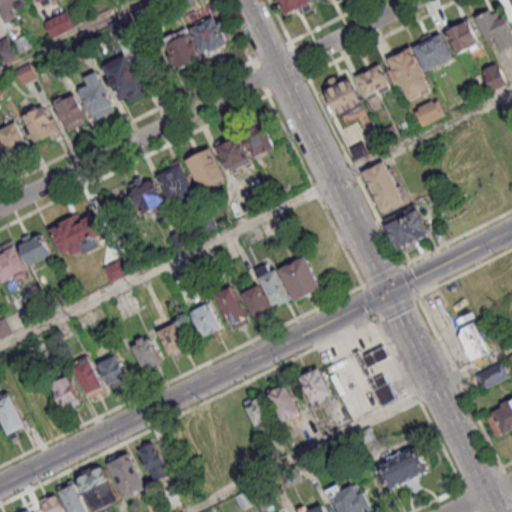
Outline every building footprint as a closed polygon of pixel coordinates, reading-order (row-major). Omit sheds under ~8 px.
[(0,0),(0,7),(9,25),(21,19),(18,13),(28,8),(23,0),(0,0)] [(37,0),(40,5),(43,4),(44,8),(53,4),(51,0),(54,0),(56,3),(62,0),(37,0)] [(175,0),(179,9),(196,1),(195,0),(175,0)] [(310,0),(313,5),(311,6),(314,11),(303,16),(301,11),(288,18),(288,16),(286,17),(277,0),(310,0)] [(132,15),(138,30),(154,23),(147,8),(132,15)] [(477,19),(489,44),(497,40),(503,53),(511,49),(511,24),(509,18),(502,21),(497,10),(477,19)] [(47,24),(55,40),(77,29),(69,13),(47,24)] [(130,16),(139,33),(119,43),(110,26),(130,16)] [(447,34),(458,57),(472,51),(473,54),(484,49),(476,31),(480,29),(474,17),(457,25),(459,28),(447,34)] [(192,28),(194,30),(192,31),(204,56),(207,54),(209,59),(223,53),(221,50),(230,46),(217,19),(207,24),(206,21),(192,28)] [(187,30),(202,61),(180,72),(164,41),(187,30)] [(417,50),(428,73),(455,61),(444,36),(442,37),(440,32),(433,36),(433,35),(424,39),(427,45),(417,50)] [(15,43),(22,54),(33,48),(27,36),(15,43)] [(88,38),(96,52),(81,59),(74,45),(88,38)] [(0,43),(8,39),(17,57),(0,65),(0,43)] [(389,73),(396,86),(401,84),(410,102),(423,95),(425,98),(433,94),(431,91),(433,90),(428,80),(429,80),(415,49),(390,62),(394,70),(389,73)] [(105,69),(122,104),(130,100),(132,104),(150,95),(143,80),(139,82),(128,58),(105,69)] [(51,65),(57,78),(69,72),(62,59),(51,65)] [(32,65),(39,79),(24,86),(17,72),(32,65)] [(37,71),(46,88),(55,83),(47,67),(37,71)] [(357,79),(367,100),(381,94),(382,96),(392,91),(390,86),(392,85),(383,67),(357,79)] [(485,76),(493,92),(509,85),(501,68),(485,76)] [(82,92),(84,94),(82,95),(94,118),(96,116),(99,121),(117,112),(115,107),(117,106),(106,84),(104,84),(99,74),(87,80),(91,87),(82,92)] [(338,120),(364,107),(351,81),(344,85),(340,76),(329,81),(333,89),(325,93),(338,120)] [(460,92),(467,106),(479,100),(472,86),(460,92)] [(56,104),(61,114),(59,115),(63,124),(65,123),(70,133),(84,126),(82,121),(86,119),(76,98),(65,104),(63,100),(56,104)] [(417,111),(425,127),(428,126),(429,127),(445,119),(444,118),(448,116),(440,100),(417,111)] [(25,119),(38,145),(51,139),(50,137),(59,133),(46,108),(40,111),(39,108),(29,113),(31,117),(25,119)] [(0,134),(12,157),(14,156),(16,161),(30,154),(29,151),(30,151),(32,147),(30,142),(27,142),(19,125),(0,134)] [(381,132),(387,145),(400,139),(394,126),(381,132)] [(245,137),(257,161),(277,151),(273,141),(274,140),(267,127),(245,137)] [(216,145),(230,173),(232,172),(232,173),(253,163),(252,162),(253,161),(239,133),(216,145)] [(0,142),(9,160),(0,164),(0,142)] [(348,150),(354,162),(369,155),(363,143),(348,150)] [(189,158),(191,162),(189,163),(204,195),(229,183),(214,151),(203,156),(201,152),(189,158)] [(159,178),(172,203),(180,199),(182,204),(198,196),(181,162),(172,167),(174,171),(159,178)] [(364,175),(386,164),(406,204),(384,215),(377,200),(374,201),(368,189),(370,188),(364,175)] [(131,187),(133,192),(132,193),(144,219),(157,213),(160,219),(169,215),(165,206),(166,205),(155,182),(146,186),(143,179),(135,182),(136,184),(131,187)] [(386,223),(390,230),(388,231),(400,255),(406,251),(407,253),(417,248),(416,246),(419,244),(421,247),(430,242),(429,240),(431,239),(415,208),(386,223)] [(199,223),(206,237),(221,229),(214,215),(199,223)] [(52,233),(64,257),(71,254),(74,260),(85,255),(87,258),(103,250),(98,240),(103,238),(94,219),(78,227),(75,221),(62,227),(63,228),(52,233)] [(173,238),(179,252),(190,247),(184,234),(173,238)] [(21,248),(31,269),(54,257),(44,237),(34,242),(31,237),(24,241),(26,245),(21,248)] [(0,258),(0,277),(5,287),(30,274),(14,243),(0,250),(0,253),(2,257),(0,258)] [(105,269),(112,285),(133,275),(126,259),(105,269)] [(281,273),(298,305),(324,292),(308,260),(281,273)] [(258,273),(276,309),(281,306),(283,309),(294,303),(279,273),(274,276),(270,268),(258,273)] [(261,288),(274,314),(259,322),(257,318),(256,319),(244,297),(261,288)] [(218,298),(235,332),(251,324),(245,312),(245,310),(244,306),(242,305),(235,290),(218,298)] [(193,314),(205,339),(223,330),(211,305),(193,314)] [(0,322),(0,340),(14,334),(7,319),(0,322)] [(161,336),(172,359),(189,351),(186,343),(186,341),(184,336),(182,335),(176,322),(171,325),(171,326),(163,330),(165,334),(161,336)] [(473,362),(491,353),(475,323),(462,330),(461,338),(473,362)] [(135,350),(145,372),(163,364),(152,341),(148,343),(146,340),(139,343),(141,347),(135,350)] [(355,353),(367,377),(374,374),(372,368),(392,358),(386,346),(366,357),(362,349),(355,353)] [(100,366),(111,388),(130,379),(119,357),(118,357),(116,355),(106,360),(108,362),(100,366)] [(77,370),(92,400),(107,393),(90,358),(80,363),(82,368),(77,370)] [(478,377),(485,392),(511,379),(511,377),(505,363),(478,377)] [(301,376),(303,380),(302,381),(314,406),(334,397),(321,371),(315,374),(313,370),(301,376)] [(368,379),(383,409),(397,401),(385,376),(375,381),(373,377),(368,379)] [(53,388),(64,411),(71,408),(72,410),(81,405),(70,380),(53,388)] [(269,392),(286,426),(302,418),(296,404),(296,402),(294,398),(293,398),(289,389),(279,393),(277,389),(269,392)] [(0,397),(0,416),(11,438),(13,441),(19,438),(18,434),(28,430),(10,392),(0,397)] [(246,404),(259,431),(267,428),(266,426),(274,422),(262,396),(246,404)] [(511,402),(511,435),(506,438),(504,435),(498,438),(489,420),(495,417),(495,416),(505,411),(503,407),(511,402)] [(359,434),(364,446),(377,440),(372,429),(359,434)] [(139,448),(150,473),(151,473),(156,483),(169,478),(164,468),(168,466),(156,440),(139,448)] [(382,469),(385,475),(379,478),(383,488),(390,485),(394,493),(432,475),(420,451),(382,469)] [(109,461),(112,467),(110,468),(127,502),(149,491),(132,457),(122,462),(119,456),(109,461)] [(280,471),(288,489),(302,482),(294,465),(280,471)] [(79,484),(86,497),(87,496),(94,511),(103,511),(121,503),(113,486),(114,485),(107,471),(100,475),(97,470),(85,476),(87,481),(79,484)] [(59,490),(69,511),(89,511),(75,482),(68,486),(70,489),(66,491),(64,488),(59,490)] [(327,494),(331,503),(334,502),(339,511),(366,511),(372,510),(365,496),(360,498),(355,487),(343,493),(340,487),(327,494)] [(236,498),(242,511),(256,505),(250,492),(236,498)] [(164,501),(169,511),(183,505),(178,494),(164,501)] [(41,503),(45,511),(65,511),(59,499),(52,503),(50,498),(41,503)] [(300,511),(326,511),(321,500),(300,510),(300,511)]
